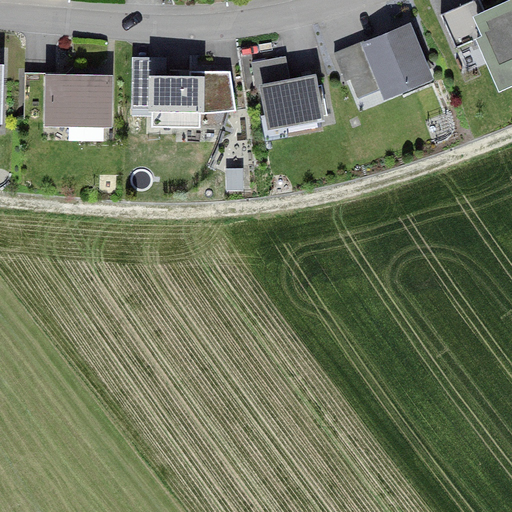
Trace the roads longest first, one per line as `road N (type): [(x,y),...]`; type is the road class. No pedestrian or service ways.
road 1 (track): [(0,202),(172,213),(289,208),(511,132)]
road 2 (residential): [(0,11),(171,25),(248,21),(340,0)]
